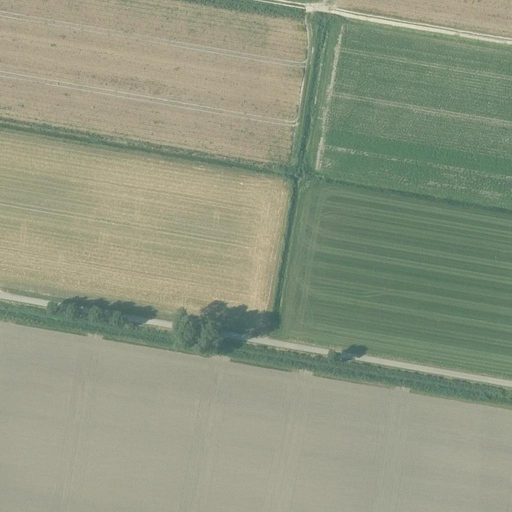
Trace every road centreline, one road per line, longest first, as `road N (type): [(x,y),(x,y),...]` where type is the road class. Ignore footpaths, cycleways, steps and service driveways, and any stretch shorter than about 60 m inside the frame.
road 1 (unclassified): [(511,386),(0,299)]
road 2 (track): [(511,44),(241,0)]
